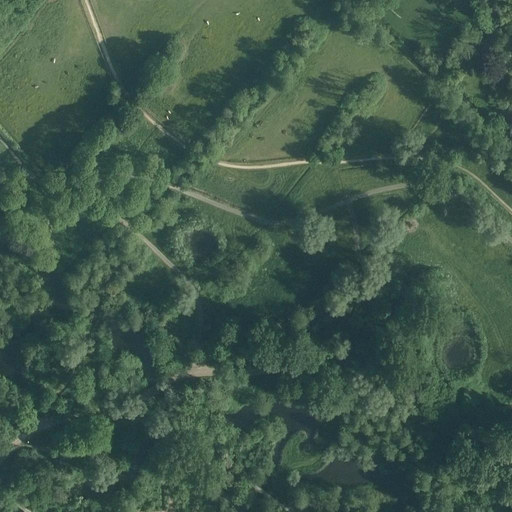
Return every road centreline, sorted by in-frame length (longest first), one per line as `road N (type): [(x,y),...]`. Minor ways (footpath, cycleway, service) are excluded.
road 1 (unknown): [(511,210),(466,170),(427,158),(249,167),(200,156),(121,90),(86,0)]
road 2 (unknown): [(99,308),(111,250),(200,156)]
road 3 (unknown): [(0,433),(66,384),(92,329)]
